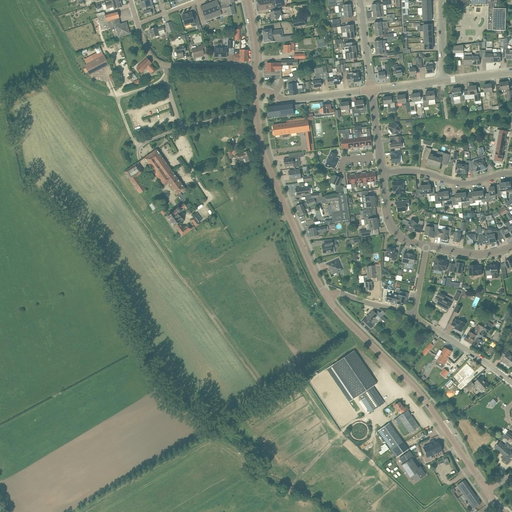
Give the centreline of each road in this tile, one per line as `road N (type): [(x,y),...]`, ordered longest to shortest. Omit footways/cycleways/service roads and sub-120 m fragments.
road 1 (tertiary): [(486,490),(413,386),(325,296)]
road 2 (tertiary): [(325,296),(265,160),(255,91)]
road 3 (residential): [(254,71),(156,61),(137,24)]
road 4 (residential): [(511,174),(455,183),(412,170),(384,173)]
